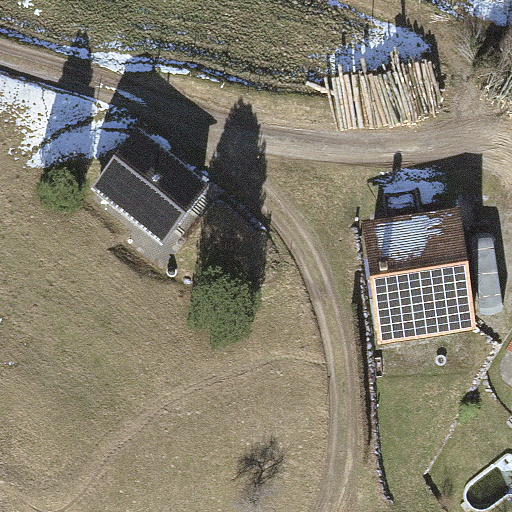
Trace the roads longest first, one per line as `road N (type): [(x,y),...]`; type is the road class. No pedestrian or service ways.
road 1 (track): [(160,111),(240,173),(296,233),(333,311),(342,372),(338,472),(325,511)]
road 2 (track): [(511,140),(501,132),(394,151),(276,148),(160,111)]
road 3 (track): [(501,132),(498,89),(458,46),(357,0)]
road 4 (track): [(160,111),(0,55)]
